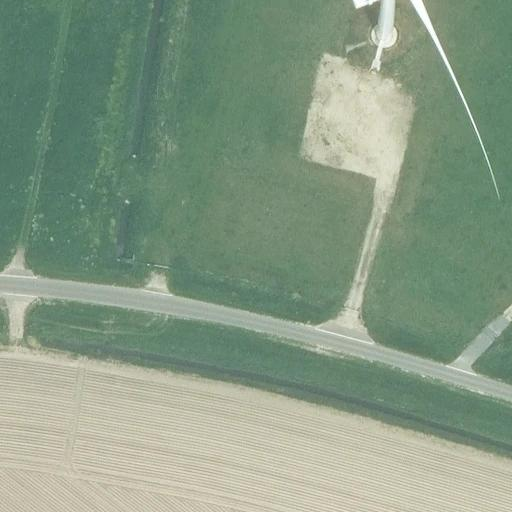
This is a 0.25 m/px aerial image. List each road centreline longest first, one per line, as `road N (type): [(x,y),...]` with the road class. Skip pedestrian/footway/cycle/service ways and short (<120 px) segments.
road 1 (unclassified): [(511,394),(226,316),(0,284)]
road 2 (track): [(152,303),(193,0)]
